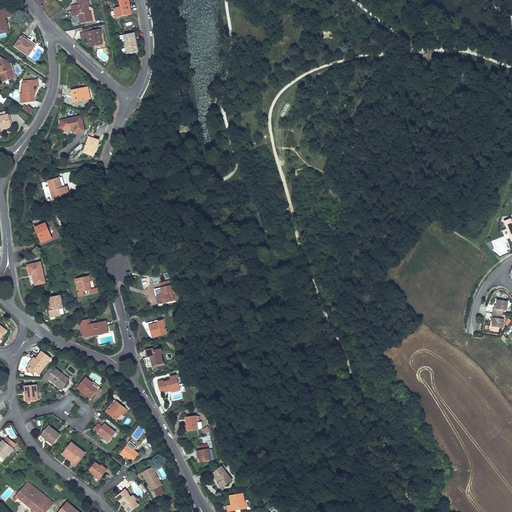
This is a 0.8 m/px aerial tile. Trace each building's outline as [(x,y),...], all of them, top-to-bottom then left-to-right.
[(89,8),(87,0),(76,0),(77,4),(72,5),(73,11),(88,9),(89,8)] [(118,0),(120,7),(122,16),(133,14),(129,0),(118,0)] [(0,13),(0,15),(0,14),(0,30),(6,30),(5,23),(6,23),(5,18),(11,16),(9,6),(0,8),(0,13)] [(115,9),(114,9),(116,17),(122,16),(120,7),(115,8),(115,9)] [(90,21),(88,9),(73,11),(71,12),(72,17),(78,16),(79,23),(90,21)] [(83,33),(80,33),(82,40),(88,39),(89,48),(103,45),(101,37),(103,36),(102,30),(91,31),(83,33)] [(125,41),(127,53),(139,51),(135,33),(123,35),(125,41)] [(21,37),(15,47),(30,57),(36,47),(21,37)] [(10,63),(9,63),(8,60),(1,56),(0,57),(0,74),(3,82),(13,78),(15,77),(10,63)] [(35,101),(33,86),(39,85),(38,79),(22,81),(23,83),(21,83),(22,93),(19,94),(20,103),(35,101)] [(88,87),(71,90),(73,103),(91,99),(88,87)] [(25,105),(22,109),(30,115),(34,110),(28,105),(27,107),(25,105)] [(0,115),(0,128),(2,128),(11,126),(8,114),(7,114),(0,115)] [(82,115),(59,120),(62,132),(73,129),(74,134),(86,132),(82,115)] [(100,140),(89,136),(83,153),(94,157),(100,140)] [(57,178),(49,180),(55,199),(70,194),(68,186),(66,187),(62,176),(61,176),(57,178)] [(33,229),(39,244),(51,239),(45,225),(33,229)] [(42,261),(28,263),(29,273),(33,272),(35,283),(45,281),(42,261)] [(98,294),(96,289),(89,291),(88,285),(89,285),(88,278),(73,281),(74,285),(77,284),(79,293),(77,294),(78,299),(83,297),(82,293),(88,292),(89,296),(98,294)] [(157,306),(175,302),(171,286),(170,286),(169,281),(160,284),(161,289),(155,290),(156,297),(155,297),(157,306)] [(59,298),(49,300),(51,308),(52,312),(48,313),(49,319),(60,316),(59,311),(62,310),(59,298)] [(506,310),(508,301),(497,300),(496,305),(496,308),(494,308),(493,308),(493,313),(502,314),(503,310),(506,310)] [(502,328),(504,319),(501,318),(502,314),(493,313),(492,317),(493,317),(493,321),(492,326),(499,328),(502,328)] [(167,332),(164,319),(158,320),(157,322),(148,324),(151,336),(167,332)] [(87,321),(77,323),(80,335),(82,335),(83,339),(106,334),(103,322),(88,325),(87,321)] [(99,337),(94,338),(95,343),(105,347),(116,344),(115,342),(103,344),(100,343),(99,337)] [(163,362),(160,348),(155,349),(154,346),(146,348),(148,356),(151,355),(153,365),(163,362)] [(36,364),(34,362),(30,368),(42,376),(53,360),(44,353),(39,360),(36,364)] [(55,372),(51,369),(44,380),(49,384),(51,381),(64,390),(71,381),(64,375),(57,370),(55,372)] [(162,393),(181,388),(177,374),(171,375),(172,379),(164,381),(163,379),(159,380),(162,393)] [(87,380),(82,387),(89,393),(88,395),(94,400),(100,391),(94,386),(95,385),(87,380)] [(38,385),(27,387),(29,402),(40,401),(38,385)] [(89,393),(82,387),(80,389),(88,395),(89,393)] [(111,408),(108,412),(119,420),(128,408),(119,401),(116,404),(117,405),(113,410),(111,408)] [(200,426),(198,413),(187,415),(189,428),(200,426)] [(106,424),(105,426),(103,428),(99,425),(96,429),(112,441),(118,433),(106,424)] [(50,426),(42,436),(47,439),(46,441),(48,442),(49,441),(54,445),(62,436),(50,426)] [(15,450),(13,448),(16,444),(8,438),(5,442),(3,441),(0,444),(0,455),(4,459),(6,456),(8,458),(15,450)] [(64,454),(68,458),(71,454),(77,459),(75,463),(74,464),(77,467),(88,453),(73,442),(64,454)] [(123,453),(129,457),(135,462),(141,454),(129,445),(123,453)] [(198,448),(200,460),(211,459),(210,446),(198,448)] [(71,454),(68,458),(75,463),(77,459),(71,454)] [(97,462),(90,471),(102,480),(110,469),(103,465),(102,466),(97,462)] [(232,479),(222,464),(213,471),(219,479),(218,480),(222,486),(232,479)] [(164,483),(156,471),(157,469),(155,466),(143,473),(145,477),(148,476),(151,482),(155,489),(164,483)] [(29,482),(15,499),(18,501),(20,499),(36,511),(47,511),(55,504),(29,482)] [(129,495),(125,490),(115,498),(119,503),(120,502),(125,509),(126,511),(131,511),(139,506),(135,502),(137,501),(133,496),(131,498),(129,495)] [(244,494),(231,495),(232,505),(228,506),(228,510),(248,507),(247,501),(245,501),(244,494)] [(78,511),(68,503),(60,511),(78,511)]
